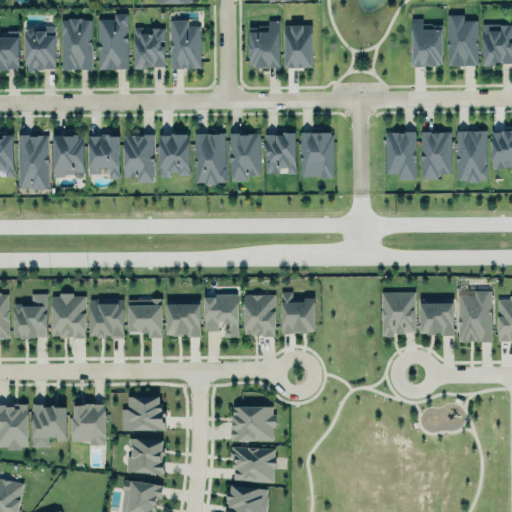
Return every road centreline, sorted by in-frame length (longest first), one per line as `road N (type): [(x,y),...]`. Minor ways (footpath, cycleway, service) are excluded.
road 1 (residential): [(0,97),(511,94)]
road 2 (secondary): [(0,261),(511,258)]
road 3 (secondary): [(511,225),(0,227)]
road 4 (residential): [(0,357),(291,365)]
road 5 (residential): [(201,362),(190,511)]
